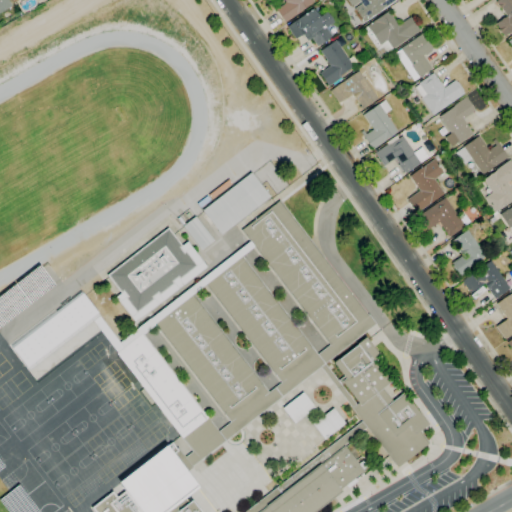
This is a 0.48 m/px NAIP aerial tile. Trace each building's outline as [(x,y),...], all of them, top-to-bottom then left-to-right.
[(0,13),(0,0),(7,0),(12,7),(0,13)] [(284,23),(275,10),(284,4),(283,3),(285,2),(283,0),(311,0),(313,2),(284,23)] [(397,0),(363,23),(354,9),(360,4),(359,2),(352,6),(347,0),(397,0)] [(511,29),(503,36),(495,24),(506,16),(495,1),(496,0),(511,0),(511,29)] [(317,46),(311,38),(307,41),(302,34),(295,39),(286,27),(312,8),(318,17),(325,12),(332,22),(325,28),(331,36),(317,46)] [(386,52),(382,47),(377,50),(362,29),(366,27),(366,26),(387,11),(398,25),(410,17),(419,31),(407,39),(406,39),(392,49),(391,48),(386,52)] [(418,77),(413,81),(394,54),(400,49),(421,34),(432,49),(430,50),(431,51),(425,56),(424,54),(422,56),(431,69),(418,77)] [(328,86),(319,73),(329,66),(325,61),(326,60),(319,51),(334,40),(353,66),(339,76),(340,78),(328,86)] [(361,110),(358,107),(360,106),(351,94),(338,103),(329,91),(358,71),(360,74),(361,75),(377,98),(361,110)] [(433,116),(420,98),(421,97),(414,88),(418,85),(417,83),(433,73),(434,75),(435,75),(443,88),(454,80),(456,82),(457,82),(463,90),(462,91),(464,94),(433,116)] [(400,92),(395,86),(400,82),(405,88),(400,92)] [(451,147),(444,138),(450,133),(439,117),(453,106),(453,105),(465,97),(475,110),(463,119),(473,133),(458,144),(457,143),(451,147)] [(372,150),(360,132),(362,130),(365,134),(372,129),(362,115),(378,104),(384,100),(390,109),(384,114),(397,131),(385,140),(385,141),(372,150)] [(405,174),(403,172),(402,173),(397,165),(398,164),(394,159),(383,166),(374,153),(387,144),(388,145),(401,136),(413,152),(421,147),(427,157),(419,163),(420,163),(405,174)] [(481,175),(471,159),(463,165),(455,153),(463,147),(462,147),(478,136),(488,150),(495,145),(492,141),(494,139),(507,157),(495,166),(481,175)] [(416,213),(406,199),(419,190),(408,176),(432,159),(442,173),(433,179),(443,194),(430,203),(431,203),(416,213)] [(511,199),(495,212),(484,198),(491,193),(482,180),(495,171),(495,170),(510,160),(511,163),(511,178),(506,182),(510,188),(511,187),(511,188),(511,199)] [(220,235),(201,211),(250,173),(269,197),(220,235)] [(448,237),(442,228),(438,222),(427,230),(417,216),(444,198),(457,216),(462,212),(469,223),(448,237)] [(329,345),(253,247),(249,241),(240,230),(279,200),(368,315),(329,345)] [(511,233),(499,214),(508,208),(508,209),(511,205),(511,233)] [(200,250),(182,226),(183,226),(177,218),(179,217),(185,224),(194,217),(213,241),(200,250)] [(120,293),(106,275),(167,228),(181,246),(196,266),(136,313),(120,293)] [(486,258),(460,276),(450,263),(461,256),(453,243),(451,244),(450,242),(466,230),(486,258)] [(249,241),(253,247),(241,256),(204,285),(192,294),(154,324),(153,324),(154,326),(143,334),(142,333),(123,348),(119,343),(249,241)] [(181,246),(186,242),(206,267),(134,323),(115,297),(120,293),(136,313),(196,266),(181,246)] [(280,383),(204,285),(241,256),(317,354),(324,364),(320,367),(288,392),(280,383)] [(494,299),(483,284),(470,293),(461,281),(490,261),(509,288),(494,299)] [(27,370),(99,315),(80,291),(9,346),(27,370)] [(511,332),(503,339),(494,327),(506,319),(495,304),(511,291),(511,332)] [(230,422),(154,324),(192,294),(268,392),(276,401),(237,431),(230,422)] [(317,354),(329,345),(368,315),(368,314),(376,324),(324,364),(317,354)] [(181,438),(154,404),(150,407),(137,391),(142,388),(115,354),(123,348),(142,333),(143,334),(207,418),(181,438)] [(343,377),(332,363),(357,345),(356,344),(364,337),(380,357),(374,362),(390,382),(382,388),(392,401),(402,393),(427,425),(419,431),(429,443),(397,468),(366,428),(361,421),(351,408),(356,405),(358,403),(343,384),(341,381),(344,378),(343,377)] [(324,364),(337,381),(343,377),(344,378),(341,381),(343,384),(341,385),(356,405),(351,408),(320,367),(324,364)] [(268,392),(280,383),(288,392),(276,401),(268,392)] [(294,424),(282,408),(302,392),(314,408),(294,424)] [(324,440),(312,424),(332,408),(344,424),(324,440)] [(184,457),(192,451),(181,438),(207,418),(217,431),(230,422),(237,431),(191,467),(184,457)] [(366,428),(343,446),(319,464),(265,506),(266,506),(258,511),(244,511),(361,421),(366,428)] [(93,511),(90,508),(112,491),(116,497),(124,491),(117,483),(165,445),(166,446),(171,443),(175,449),(177,448),(184,457),(191,467),(192,467),(186,472),(198,487),(184,498),(188,502),(190,500),(200,511),(93,511)] [(343,446),(363,471),(361,473),(364,475),(348,487),(346,485),(339,490),(341,492),(315,511),(258,511),(266,506),(265,506),(319,464),(343,446)]
